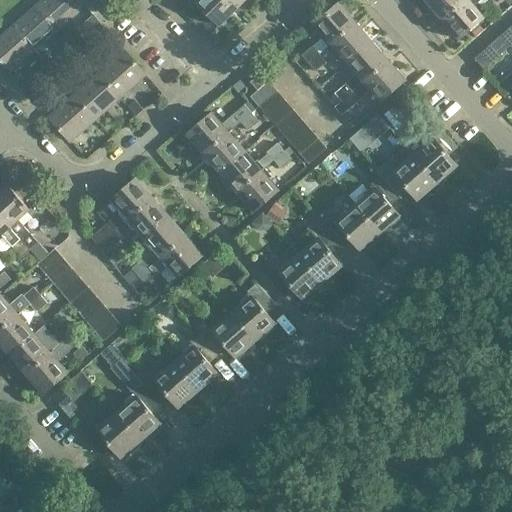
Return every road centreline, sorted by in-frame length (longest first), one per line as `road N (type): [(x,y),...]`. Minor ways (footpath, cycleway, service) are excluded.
road 1 (residential): [(133,511),(511,173)]
road 2 (residential): [(305,0),(98,174),(63,175),(21,125)]
road 3 (residential): [(511,140),(382,0)]
road 4 (residential): [(95,511),(0,400)]
